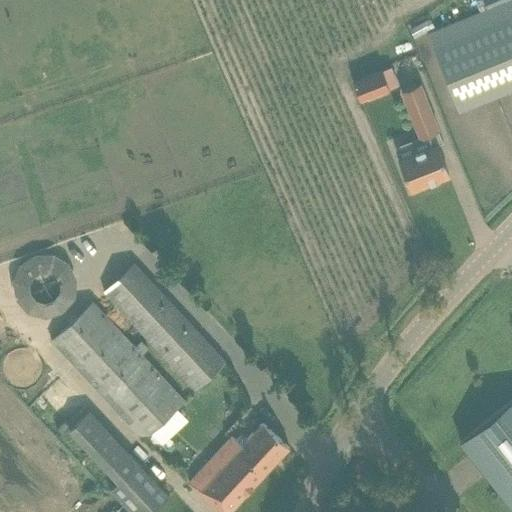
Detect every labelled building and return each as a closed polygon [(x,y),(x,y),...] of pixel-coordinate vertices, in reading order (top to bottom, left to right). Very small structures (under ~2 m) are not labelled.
[(511,88),(511,0),(484,0),(488,8),(427,33),(458,110),(511,88)] [(366,76),(352,81),(359,100),(373,95),(366,76)] [(425,146),(398,158),(411,190),(448,175),(436,144),(442,141),(437,128),(419,83),(401,91),(419,137),(421,136),(425,146)] [(73,257),(11,254),(9,308),(70,311),(73,257)] [(103,292),(195,391),(227,361),(135,261),(103,292)] [(185,400),(171,385),(154,367),(142,354),(148,348),(141,341),(136,346),(93,301),(51,341),(143,440),(185,400)] [(34,354),(24,338),(4,351),(13,367),(34,354)] [(511,399),(459,441),(511,507),(511,399)] [(188,483),(219,511),(228,511),(288,447),(261,421),(240,444),(232,436),(188,483)] [(118,482),(110,489),(131,511),(151,511),(169,496),(138,463),(118,482)]
